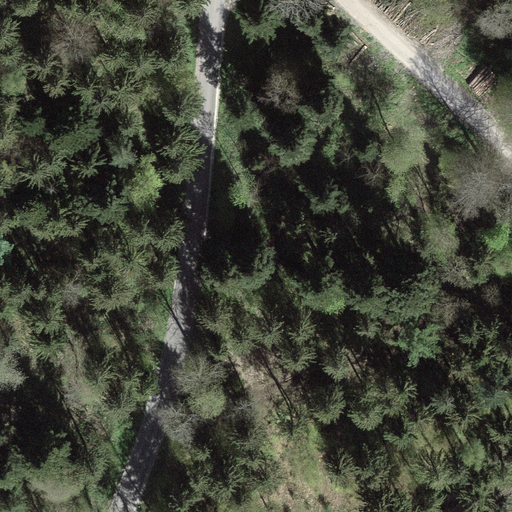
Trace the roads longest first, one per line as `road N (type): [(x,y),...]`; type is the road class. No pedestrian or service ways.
road 1 (unclassified): [(220,0),(196,266),(149,447),(120,511)]
road 2 (track): [(511,153),(339,0)]
